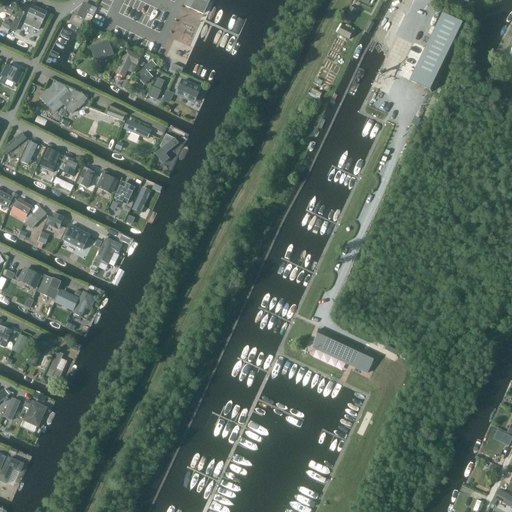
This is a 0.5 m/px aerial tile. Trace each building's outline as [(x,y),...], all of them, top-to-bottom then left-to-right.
[(0,16),(2,20),(10,15),(7,10),(22,0),(10,0),(0,6),(0,16)] [(187,0),(184,6),(190,8),(193,10),(194,8),(204,13),(209,0),(187,0)] [(84,19),(90,9),(91,6),(83,2),(79,10),(77,16),(84,19)] [(28,18),(25,24),(38,30),(41,24),(42,24),(47,13),(33,6),(27,18),(28,18)] [(350,25),(358,10),(351,7),(344,21),(350,25)] [(443,14),(415,70),(435,79),(462,24),(443,14)] [(15,32),(20,21),(15,19),(10,30),(15,32)] [(349,40),(354,30),(343,24),(338,34),(349,40)] [(90,40),(94,33),(89,30),(86,38),(90,40)] [(97,62),(115,55),(110,41),(92,47),(97,62)] [(123,49),(125,44),(117,41),(115,46),(123,49)] [(139,66),(143,57),(127,50),(116,74),(126,79),(133,63),(139,66)] [(146,86),(154,78),(150,74),(158,66),(153,61),(137,76),(146,86)] [(8,65),(0,81),(0,84),(14,91),(23,73),(8,65)] [(165,82),(158,78),(149,97),(157,100),(161,92),(160,91),(165,82)] [(200,89),(182,81),(176,94),(194,103),(200,89)] [(52,98),(46,104),(46,105),(47,105),(50,109),(54,113),(64,105),(66,108),(72,95),(65,87),(61,91),(55,84),(47,92),(52,98)] [(82,94),(75,91),(68,108),(69,109),(68,109),(68,111),(71,114),(72,114),(73,113),(74,114),(79,109),(80,110),(86,104),(85,103),(89,100),(83,94),(82,94)] [(169,104),(174,94),(167,91),(162,101),(169,104)] [(108,109),(106,115),(125,123),(128,116),(109,107),(108,109)] [(126,142),(134,139),(133,136),(141,134),(142,131),(142,129),(141,126),(140,123),(125,128),(127,134),(124,135),(126,142)] [(7,156),(28,139),(23,133),(2,150),(6,154),(7,156)] [(175,139),(165,134),(159,145),(162,147),(163,149),(156,155),(161,160),(165,164),(170,159),(167,155),(180,144),(176,139),(175,139)] [(30,144),(21,163),(28,167),(37,147),(30,144)] [(49,149),(40,166),(53,173),(59,161),(62,162),(65,157),(62,155),(49,149)] [(79,163),(65,157),(62,162),(67,164),(63,173),(73,178),(79,163)] [(84,168),(76,184),(88,189),(93,176),(95,173),(96,171),(86,166),(85,168),(84,168)] [(103,175),(96,188),(99,189),(105,192),(111,195),(118,181),(112,178),(107,176),(109,173),(103,170),(101,174),(103,175)] [(115,197),(114,199),(125,204),(127,205),(135,188),(130,186),(124,183),(122,182),(115,197)] [(143,188),(133,210),(141,213),(151,192),(143,188)] [(0,192),(0,206),(8,210),(13,199),(0,192)] [(26,218),(32,207),(29,206),(18,199),(17,202),(16,201),(15,200),(10,209),(20,214),(26,218)] [(25,224),(26,225),(32,230),(47,214),(41,209),(34,217),(30,213),(25,224)] [(50,235),(66,221),(61,215),(45,230),(50,235)] [(71,226),(64,240),(84,250),(91,236),(71,226)] [(44,244),(47,235),(42,233),(38,242),(44,244)] [(122,235),(120,240),(129,244),(131,239),(122,235)] [(106,239),(93,266),(97,268),(97,267),(101,261),(108,264),(114,267),(120,254),(119,253),(121,252),(123,248),(122,246),(123,246),(122,245),(118,243),(109,239),(109,240),(106,239)] [(90,272),(89,273),(93,276),(97,268),(93,266),(90,272)] [(36,290),(39,284),(40,282),(42,277),(24,268),(18,281),(22,283),(27,286),(36,290)] [(12,280),(14,276),(15,274),(8,271),(7,271),(7,272),(4,276),(10,279),(12,280)] [(47,277),(39,294),(56,302),(60,291),(63,285),(58,282),(47,277)] [(64,291),(57,304),(74,313),(81,299),(64,290),(64,291)] [(74,313),(73,315),(83,319),(87,311),(90,305),(94,307),(98,299),(85,293),(81,299),(74,313)] [(74,331),(74,330),(76,327),(68,323),(66,326),(65,327),(74,331)] [(0,348),(5,350),(10,339),(13,340),(16,335),(12,333),(11,335),(0,330),(0,348)] [(375,356),(322,331),(314,349),(348,364),(349,362),(354,365),(353,367),(367,373),(375,356)] [(21,353),(28,337),(22,334),(15,350),(21,353)] [(81,346),(80,346),(73,342),(70,349),(77,352),(78,352),(81,346)] [(37,365),(45,346),(37,343),(29,362),(37,365)] [(52,357),(56,349),(50,346),(46,354),(52,357)] [(59,353),(48,377),(53,379),(53,378),(59,381),(63,373),(57,370),(62,360),(64,355),(59,353)] [(46,386),(47,384),(49,380),(43,377),(41,381),(40,383),(46,386)] [(13,391),(6,388),(0,392),(0,401),(4,399),(5,401),(9,397),(8,395),(13,391)] [(44,403),(47,397),(41,394),(36,392),(33,398),(44,403)] [(13,420),(22,400),(14,397),(5,416),(13,420)] [(27,399),(24,406),(29,408),(32,401),(27,399)] [(29,408),(23,421),(38,428),(47,408),(33,402),(29,408)] [(501,441),(510,445),(511,439),(511,435),(505,433),(501,441)] [(22,471),(26,463),(9,456),(0,477),(0,479),(7,483),(14,468),(22,471)] [(494,476),(498,468),(491,465),(487,473),(494,476)] [(511,473),(509,472),(503,484),(506,485),(507,484),(511,486),(511,473)] [(492,504),(491,504),(494,506),(497,500),(508,506),(510,507),(511,504),(511,497),(499,491),(496,496),(492,504)]
